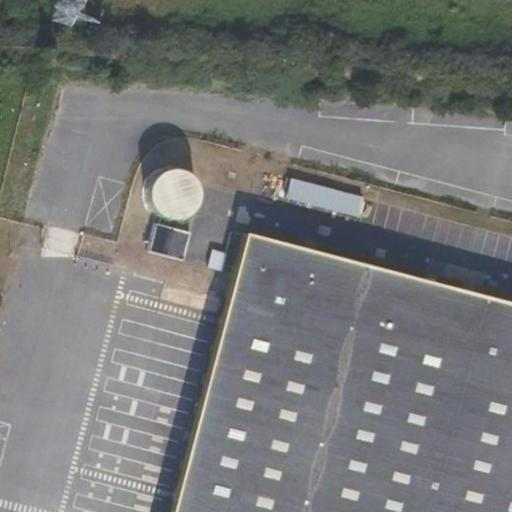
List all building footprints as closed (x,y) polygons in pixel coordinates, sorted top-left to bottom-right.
[(152,213),(154,216),(156,218),(161,221),(167,223),(176,223),(184,220),(187,218),(190,214),(195,207),(198,197),(197,187),(193,181),(186,174),(176,169),(165,169),(156,173),(151,179),(146,186),(145,197),(147,204),(152,213)] [(289,176),(284,195),(357,214),(362,195),(289,176)] [(425,239),(432,207),(390,197),(382,230),(425,239)] [(183,263),(191,235),(154,224),(147,252),(183,263)] [(511,511),(511,299),(246,229),(168,511),(511,511)]
